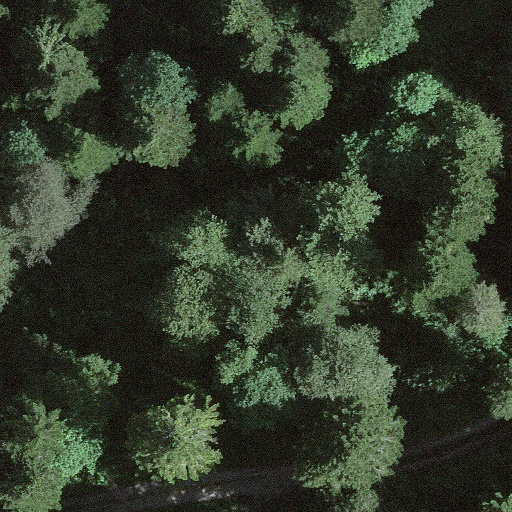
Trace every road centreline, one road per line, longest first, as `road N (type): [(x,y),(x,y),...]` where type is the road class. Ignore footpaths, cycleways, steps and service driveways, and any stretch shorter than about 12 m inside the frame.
road 1 (track): [(0,347),(511,1)]
road 2 (track): [(511,424),(259,490),(33,484),(0,493)]
